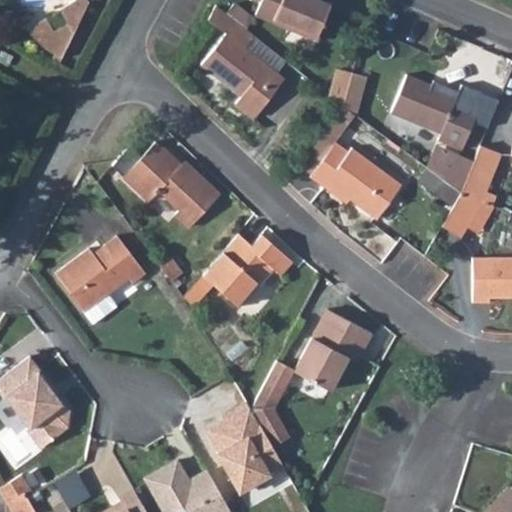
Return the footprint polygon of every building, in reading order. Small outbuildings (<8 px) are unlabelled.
[(72,28),(86,6),(82,0),(56,14),(65,32),(72,28)] [(316,40),(331,4),(321,0),(254,0),(258,1),(254,13),(316,40)] [(226,14),(215,5),(207,19),(225,34),(200,64),(239,96),(234,103),(251,117),(283,79),(243,47),(253,35),(245,29),(226,14)] [(231,6),(226,14),(245,29),(250,17),(231,6)] [(0,71),(8,81),(16,73),(7,63),(0,69),(0,71)] [(339,69),(331,98),(342,107),(350,82),(351,78),(339,69)] [(457,98),(431,86),(406,75),(390,110),(440,133),(437,139),(461,150),(476,113),(455,103),(457,98)] [(351,78),(350,82),(342,107),(354,115),(363,87),(351,78)] [(434,82),(431,86),(457,98),(459,93),(434,82)] [(322,133),(299,164),(312,174),(334,144),(322,133)] [(202,184),(181,165),(154,141),(124,175),(150,197),(158,188),(180,208),(175,213),(190,226),(219,192),(206,180),(202,184)] [(334,144),(312,174),(310,176),(323,186),(327,180),(349,197),(376,217),(400,184),(351,147),(347,151),(336,142),(334,144)] [(434,173),(447,148),(438,143),(427,168),(434,173)] [(461,193),(476,162),(447,148),(434,173),(461,193)] [(502,156),(482,148),(476,162),(461,193),(480,202),(483,203),(502,156)] [(184,161),(181,165),(202,184),(206,180),(184,161)] [(452,208),(461,193),(434,173),(427,168),(416,181),(452,208)] [(327,180),(323,186),(345,202),(349,197),(327,180)] [(480,202),(461,193),(452,208),(439,229),(457,240),(465,227),(480,202)] [(491,207),(483,203),(480,202),(465,227),(475,234),(491,207)] [(251,244),(239,232),(202,273),(212,282),(238,305),(273,267),(281,275),(293,260),(262,233),(251,244)] [(51,270),(79,308),(103,291),(125,276),(130,282),(143,272),(115,234),(91,252),(87,245),(51,270)] [(168,256),(157,265),(169,281),(180,272),(168,256)] [(489,298),(511,297),(511,257),(470,258),(472,302),(489,302),(489,298)] [(202,273),(180,297),(188,308),(212,282),(202,273)] [(103,291),(79,308),(87,319),(112,302),(103,291)] [(326,310),(292,369),(292,370),(326,389),(343,356),(354,361),(369,334),(326,310)] [(60,402),(28,355),(0,375),(0,390),(26,426),(24,428),(38,447),(61,430),(48,411),(60,402)] [(292,369),(276,360),(250,406),(255,415),(267,407),(273,417),(278,414),(272,405),(292,370),(292,369)] [(250,406),(247,402),(221,416),(223,421),(207,429),(219,451),(222,458),(220,459),(238,492),(283,466),(270,444),(255,415),(250,406)] [(267,407),(255,415),(270,444),(289,433),(278,414),(273,417),(267,407)] [(94,459),(52,482),(68,509),(107,486),(94,459)] [(230,511),(206,470),(192,478),(194,480),(189,483),(175,460),(143,478),(162,511),(176,511),(182,509),(184,511),(230,511)] [(17,480),(0,490),(6,501),(22,491),(17,480)] [(486,511),(509,488),(502,482),(475,511),(486,511)] [(145,511),(131,488),(117,496),(123,507),(114,511),(113,511),(110,505),(98,511),(145,511)] [(511,511),(511,490),(509,488),(486,511),(511,511)] [(33,511),(22,491),(6,501),(11,511),(33,511)]
